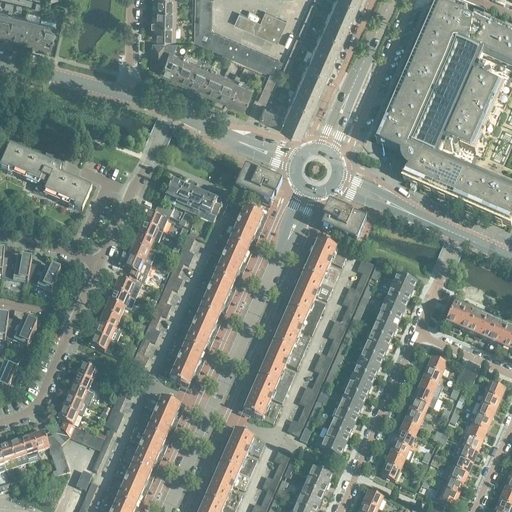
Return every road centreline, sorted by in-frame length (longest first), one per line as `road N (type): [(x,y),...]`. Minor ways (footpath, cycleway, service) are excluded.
road 1 (residential): [(167,511),(307,190)]
road 2 (residential): [(418,334),(342,511)]
road 3 (residential): [(102,265),(169,110)]
road 4 (residential): [(334,132),(354,131),(411,0)]
road 5 (tertiary): [(296,160),(169,110)]
road 6 (tertiary): [(131,96),(0,59)]
road 7 (tertiary): [(458,232),(336,179)]
road 8 (residential): [(0,425),(40,402),(76,323)]
